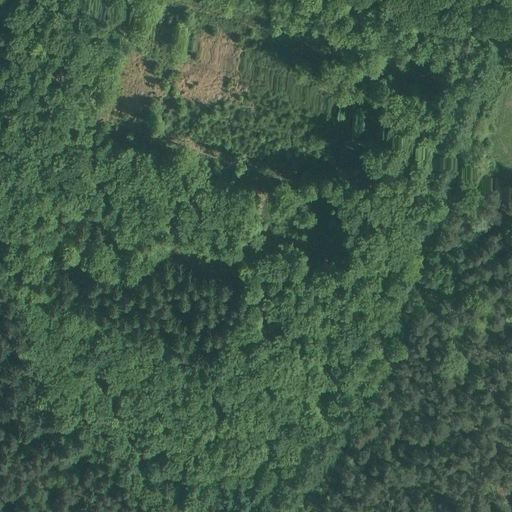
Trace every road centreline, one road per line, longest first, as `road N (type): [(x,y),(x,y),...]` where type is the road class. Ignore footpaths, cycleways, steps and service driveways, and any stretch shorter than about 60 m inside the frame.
road 1 (track): [(506,0),(301,511)]
road 2 (track): [(363,0),(491,38)]
